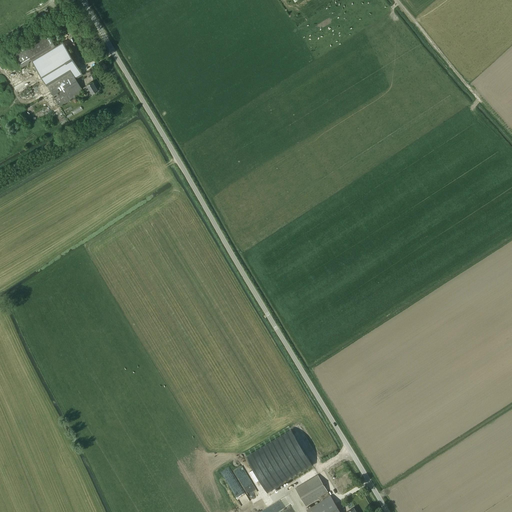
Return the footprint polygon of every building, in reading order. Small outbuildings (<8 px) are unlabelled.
[(23,47),(13,53),(22,68),(32,62),(32,61),(53,49),(56,47),(49,35),(47,32),(44,34),(23,47)] [(53,49),(32,61),(59,106),(60,107),(72,99),(84,92),(85,93),(89,90),(92,94),(98,91),(93,82),(87,86),(82,89),(75,78),(73,75),(80,71),(74,62),(77,60),(77,59),(74,61),(63,43),(56,47),(53,49)] [(311,464),(291,431),(247,458),(267,491),(311,464)] [(241,488),(242,487),(233,473),(232,473),(229,468),(222,473),(231,487),(236,484),(236,485),(238,483),(241,488)] [(318,475),(315,476),(295,488),(306,507),(318,499),(320,502),(306,510),(307,511),(356,511),(354,508),(347,511),(346,511),(340,511),(331,495),(330,496),(318,475)] [(294,511),(292,509),(286,509),(286,506),(282,499),(281,499),(261,511),(260,511),(294,511)]
